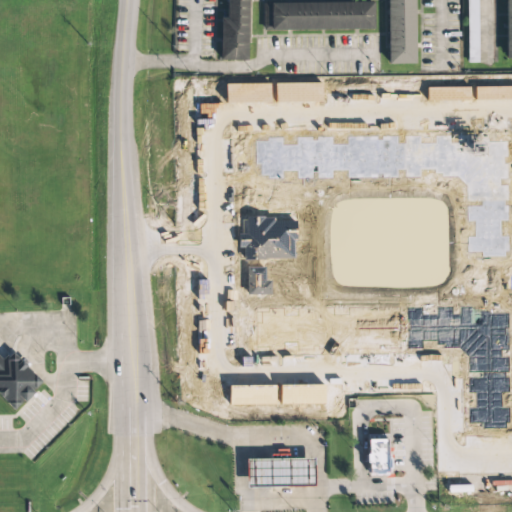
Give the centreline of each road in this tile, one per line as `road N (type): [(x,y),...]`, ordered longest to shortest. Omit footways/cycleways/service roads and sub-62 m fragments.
road 1 (tertiary): [(123,149),(132,393)]
road 2 (tertiary): [(130,0),(123,149)]
road 3 (primary): [(192,511),(145,450),(132,393)]
road 4 (primary): [(132,393),(104,482),(75,511)]
